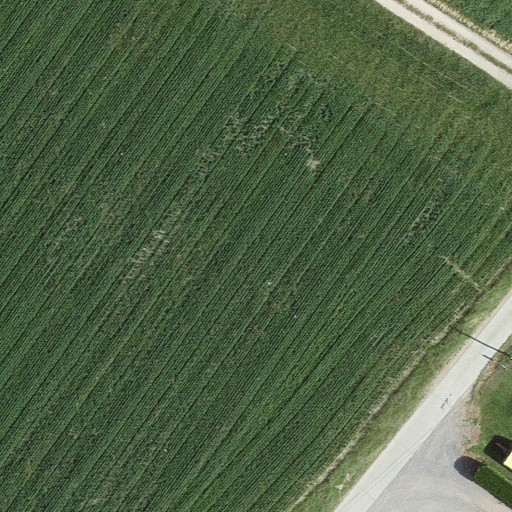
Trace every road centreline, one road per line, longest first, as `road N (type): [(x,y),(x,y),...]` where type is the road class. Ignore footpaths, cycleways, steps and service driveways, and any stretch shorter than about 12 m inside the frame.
road 1 (unclassified): [(351,511),(511,315)]
road 2 (track): [(511,76),(393,0)]
